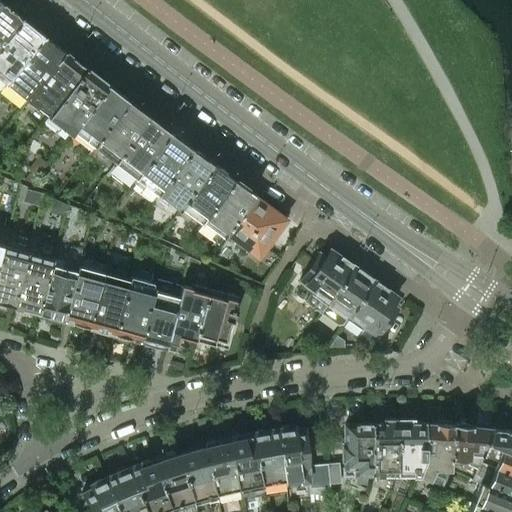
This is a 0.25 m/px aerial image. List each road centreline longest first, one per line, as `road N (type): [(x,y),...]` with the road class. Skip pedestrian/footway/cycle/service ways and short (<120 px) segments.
road 1 (residential): [(469,299),(408,367),(216,389),(40,454)]
road 2 (secondary): [(429,264),(85,0)]
